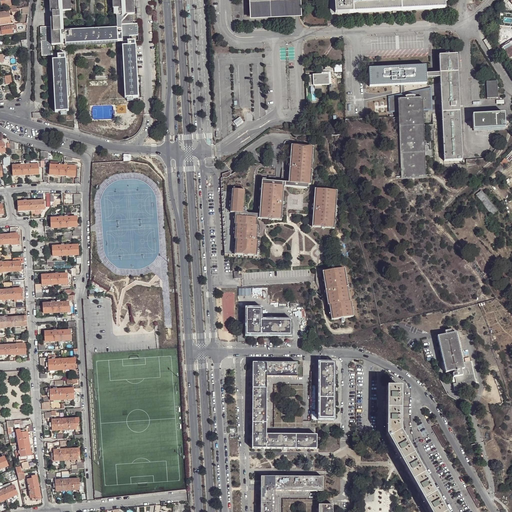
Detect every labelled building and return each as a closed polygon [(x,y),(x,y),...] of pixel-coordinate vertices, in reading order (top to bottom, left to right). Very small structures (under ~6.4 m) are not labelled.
[(50,18),(51,27),(52,45),(58,45),(63,45),(62,33),(62,31),(64,31),(64,23),(63,19),(63,11),(71,11),(70,0),(49,0),(50,11),(52,11),(53,18),(50,18)] [(116,20),(117,29),(121,29),(121,25),(133,24),(133,13),(132,1),(134,1),(133,0),(112,0),(113,9),(116,8),(116,16),(116,20)] [(249,0),(250,13),(301,11),(300,0),(249,0)] [(333,0),(334,11),(334,14),(352,13),(351,0),(333,0)] [(351,0),(352,13),(445,8),(444,0),(351,0)] [(301,11),(250,13),(250,19),(296,17),(301,17),(301,11)] [(9,13),(0,14),(0,21),(1,27),(12,25),(9,13)] [(52,55),(55,112),(68,111),(67,95),(70,95),(67,51),(64,51),(63,39),(65,39),(66,45),(118,42),(117,41),(122,41),(123,52),(120,52),(121,74),(124,73),(125,98),(138,98),(135,42),(130,42),(130,36),(138,36),(138,24),(133,24),(121,25),(121,29),(117,29),(64,31),(64,33),(62,33),(63,45),(58,45),(58,52),(52,52),(52,45),(51,27),(41,27),(42,56),(52,55)] [(17,27),(2,29),(3,36),(13,35),(12,30),(15,30),(16,32),(18,31),(17,27)] [(439,56),(440,73),(440,77),(444,161),(462,160),(457,55),(439,56)] [(426,66),(369,69),(369,87),(426,83),(426,81),(426,78),(426,74),(426,66)] [(321,75),(328,74),(329,85),(331,84),(330,72),(321,73),(321,75)] [(328,74),(321,75),(308,75),(309,85),(314,85),(329,85),(328,74)] [(487,98),(498,97),(498,81),(486,82),(487,98)] [(423,109),(422,111),(432,111),(432,107),(431,87),(426,88),(392,95),(387,96),(387,99),(388,112),(391,112),(397,112),(398,112),(398,109),(390,109),(390,99),(405,95),(415,93),(421,92),(427,92),(428,108),(423,109)] [(398,112),(399,128),(401,177),(424,176),(423,161),(422,126),(423,126),(422,111),(423,109),(428,108),(427,92),(421,92),(415,93),(405,95),(390,99),(390,109),(398,109),(398,112)] [(473,129),(505,128),(504,113),(473,115),(473,129)] [(263,181),(263,185),(264,185),(261,219),(270,220),(270,221),(272,221),(273,220),(281,221),(282,209),(283,202),(284,186),(285,187),(308,188),(308,184),(310,184),(311,184),(312,170),(312,164),(313,148),(313,147),(294,145),(294,147),(293,161),(292,168),(291,183),(290,183),(277,182),(277,177),(270,176),(270,181),(266,181),(263,181)] [(39,174),(38,164),(26,165),(12,165),(13,175),(39,174)] [(75,176),(76,166),(64,165),(59,165),(50,165),(49,175),(75,176)] [(244,192),(244,190),(234,190),(233,213),(236,213),(238,213),(237,224),(238,224),(237,238),(239,239),(238,255),(246,255),(247,254),(249,255),(257,256),(258,240),(257,240),(257,233),(258,225),(257,225),(257,214),(248,214),(244,209),(245,192),(244,192)] [(315,210),(314,227),(322,228),(323,229),(325,229),(325,228),(333,229),(335,210),(335,209),(336,192),(336,191),(317,190),(317,191),(316,205),(315,210)] [(498,212),(482,191),(476,195),(492,216),(498,212)] [(18,211),(38,210),(44,209),(44,200),(39,201),(17,202),(18,211)] [(76,217),(51,218),(51,226),(45,226),(45,232),(51,231),(51,228),(74,227),(74,235),(81,235),(81,227),(77,227),(76,217)] [(20,245),(19,236),(18,236),(18,234),(14,234),(14,228),(6,229),(6,234),(10,234),(10,235),(0,235),(0,245),(11,245),(10,245),(20,245)] [(78,245),(52,246),(53,256),(78,255),(78,245)] [(2,273),(21,272),(21,262),(2,263),(2,262),(0,262),(0,273),(2,273)] [(349,302),(344,269),(325,273),(328,291),(329,299),(330,305),(332,305),(334,320),(353,317),(351,301),(349,302)] [(41,275),(42,285),(67,284),(67,274),(41,275)] [(20,289),(13,289),(13,290),(0,290),(0,300),(14,300),(14,301),(19,300),(23,300),(22,291),(21,291),(20,289)] [(43,304),(43,306),(43,309),(43,313),(69,312),(68,302),(43,304)] [(247,309),(247,335),(272,335),(290,335),(290,321),(261,321),(261,309),(247,309)] [(5,327),(14,327),(27,326),(26,317),(16,317),(5,318),(5,317),(0,317),(0,328),(5,328),(5,327)] [(45,342),(70,340),(70,330),(44,332),(45,342)] [(448,333),(442,335),(435,337),(445,373),(451,371),(452,374),(449,374),(450,378),(453,377),(454,383),(451,384),(452,390),(475,384),(469,360),(461,362),(453,332),(448,333)] [(0,355),(9,355),(16,354),(17,355),(26,354),(25,346),(24,346),(23,344),(16,344),(16,345),(10,345),(0,345),(0,355)] [(49,371),(72,370),(72,376),(78,375),(78,371),(76,371),(76,366),(75,366),(74,362),(72,362),(72,359),(55,360),(55,356),(48,356),(48,358),(44,358),(44,363),(46,363),(46,367),(49,367),(49,371)] [(297,363),(252,363),(251,450),(316,449),(316,435),(266,435),(266,377),(297,377),(297,363)] [(319,363),(319,418),(333,419),(334,364),(319,363)] [(445,511),(401,432),(401,387),(386,388),(386,435),(428,511),(445,511)] [(73,389),(50,390),(50,388),(46,389),(46,394),(47,394),(48,397),(50,397),(51,401),(73,399),(73,401),(78,401),(78,396),(76,396),(76,393),(80,392),(79,389),(73,389)] [(0,397),(0,410),(1,416),(6,415),(5,412),(10,410),(9,406),(7,406),(7,404),(15,403),(14,400),(10,400),(9,396),(3,397),(0,397)] [(75,419),(52,420),(51,414),(45,414),(45,419),(48,418),(48,424),(49,424),(50,431),(75,430),(75,431),(80,431),(79,426),(78,426),(78,422),(75,423),(75,419)] [(3,423),(4,430),(8,430),(7,428),(11,427),(11,421),(7,421),(7,423),(3,423)] [(16,431),(20,457),(18,457),(19,462),(26,460),(26,459),(27,459),(28,460),(33,459),(33,455),(31,456),(27,433),(32,432),(31,426),(26,427),(27,429),(16,431)] [(78,469),(84,469),(84,461),(82,461),(81,456),(80,456),(80,453),(77,453),(77,449),(54,450),(54,449),(49,449),(50,454),(51,454),(52,461),(77,460),(77,462),(77,466),(77,469),(72,469),(72,473),(78,473),(78,469)] [(24,472),(23,473),(22,470),(17,471),(18,478),(25,477),(24,472)] [(58,480),(56,480),(55,474),(48,472),(48,479),(51,479),(51,484),(53,484),(53,488),(56,488),(56,492),(79,490),(79,492),(83,492),(83,487),(81,487),(81,483),(78,483),(78,479),(62,480),(62,476),(58,477),(58,480)] [(27,480),(30,498),(32,498),(33,501),(35,501),(35,500),(40,499),(37,476),(31,476),(32,479),(27,480)] [(323,478),(261,477),(260,511),(274,511),(275,492),(323,492),(323,478)] [(0,502),(17,494),(15,490),(13,490),(11,486),(9,487),(8,484),(0,487),(0,502)]
